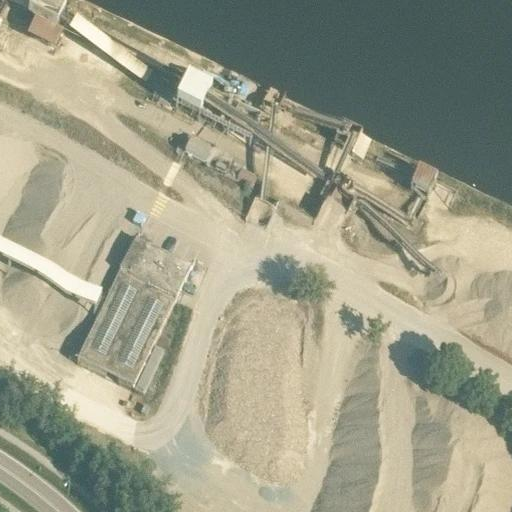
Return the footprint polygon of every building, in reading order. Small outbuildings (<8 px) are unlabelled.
[(61,29),(67,16),(42,5),(36,18),(61,29)] [(188,87),(179,113),(205,122),(214,96),(188,87)] [(214,151),(211,156),(206,166),(204,168),(235,183),(241,171),(243,172),(245,167),(214,151)] [(421,175),(413,192),(428,200),(437,183),(421,175)] [(265,229),(274,212),(256,203),(247,220),(265,229)] [(78,366),(133,392),(192,270),(136,243),(78,366)]
